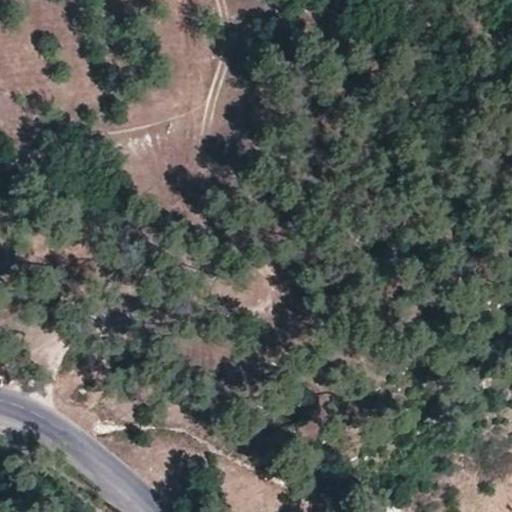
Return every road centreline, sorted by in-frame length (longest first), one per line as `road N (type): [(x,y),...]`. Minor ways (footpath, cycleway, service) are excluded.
road 1 (residential): [(159,511),(60,429),(0,403)]
road 2 (track): [(213,172),(212,112),(227,53),(221,0)]
